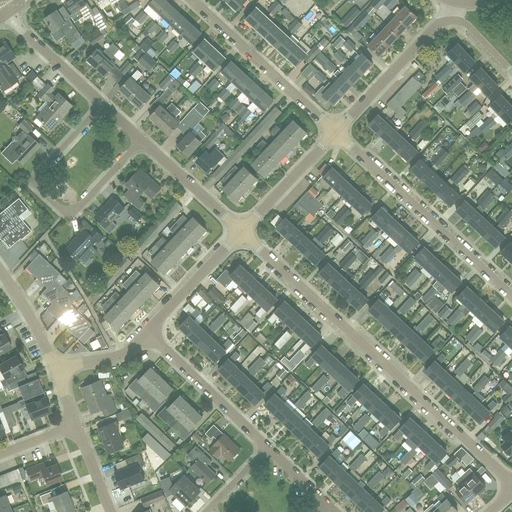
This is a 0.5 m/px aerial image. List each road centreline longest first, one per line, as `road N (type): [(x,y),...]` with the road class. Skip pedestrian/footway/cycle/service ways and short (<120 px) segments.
road 1 (residential): [(511,481),(241,232)]
road 2 (residential): [(141,140),(70,212),(39,190),(39,171),(102,103)]
road 3 (residential): [(511,296),(334,131)]
road 4 (residential): [(334,131),(191,0)]
road 5 (residential): [(268,448),(148,332)]
road 6 (residential): [(334,131),(435,25),(452,20)]
road 7 (residential): [(241,232),(334,131)]
road 8 (residential): [(148,332),(241,232)]
road 9 (residential): [(241,232),(141,140)]
road 10 (residential): [(102,103),(6,12)]
